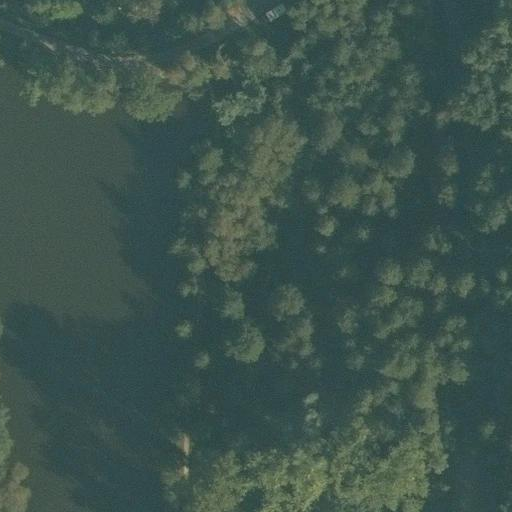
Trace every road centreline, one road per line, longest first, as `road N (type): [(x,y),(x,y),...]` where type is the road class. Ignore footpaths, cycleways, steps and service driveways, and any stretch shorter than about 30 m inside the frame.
road 1 (unclassified): [(447,0),(511,381)]
road 2 (residential): [(0,24),(70,53),(144,62),(201,42),(272,0)]
